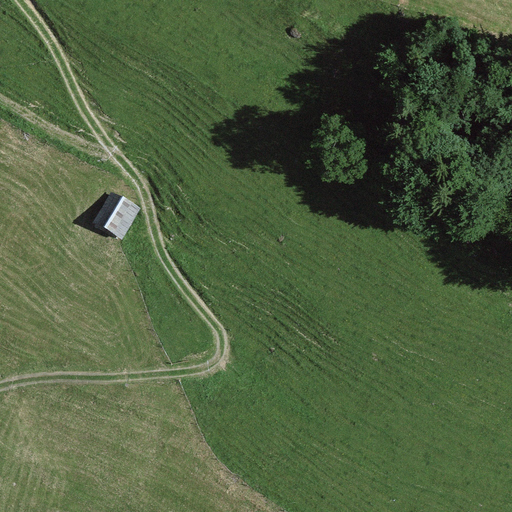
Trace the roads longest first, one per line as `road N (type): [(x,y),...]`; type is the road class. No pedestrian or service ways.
road 1 (track): [(0,97),(71,140),(116,155),(141,183),(166,257),(223,342),(217,362),(202,369),(0,383)]
road 2 (track): [(116,155),(24,0)]
